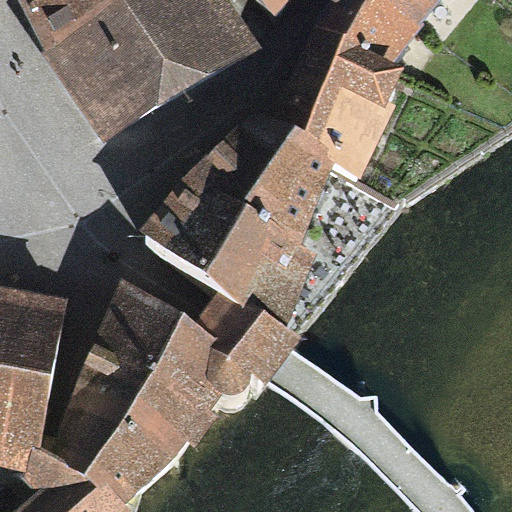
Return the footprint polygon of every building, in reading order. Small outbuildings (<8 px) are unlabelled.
[(19,0),(47,47),(127,0),(19,0)] [(127,0),(47,47),(105,145),(258,53),(222,0),(127,0)] [(258,0),(279,24),(298,0),(258,0)] [(367,0),(331,0),(315,30),(396,71),(414,35),(367,0)] [(434,0),(367,0),(414,35),(439,4),(434,0)] [(272,127),(334,162),(361,178),(395,107),(382,105),(396,71),(315,30),(272,127)] [(238,306),(284,334),(299,303),(315,261),(312,255),(302,249),(334,162),(272,127),(255,117),(177,190),(138,235),(238,306)] [(86,361),(207,455),(262,394),(208,346),(196,336),(118,286),(102,323),(86,361)] [(0,468),(19,474),(39,448),(65,301),(32,295),(0,288),(0,468)] [(224,325),(208,346),(262,394),(270,385),(283,369),(298,353),(303,346),(284,334),(238,306),(224,325)] [(154,511),(207,455),(86,361),(77,382),(48,456),(44,453),(39,448),(19,474),(29,482),(40,492),(53,481),(63,485),(94,511),(154,511)] [(15,511),(94,511),(63,485),(53,481),(40,492),(15,511)]
